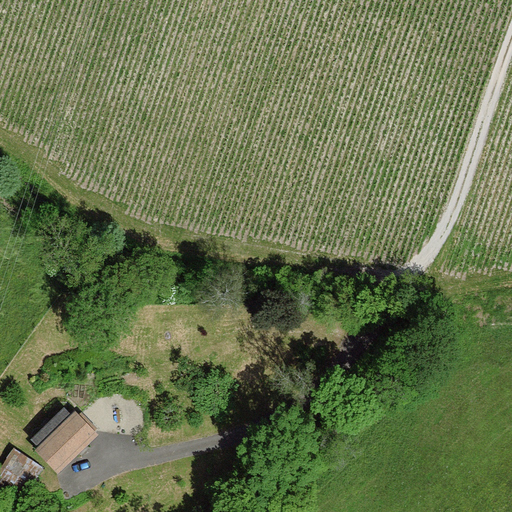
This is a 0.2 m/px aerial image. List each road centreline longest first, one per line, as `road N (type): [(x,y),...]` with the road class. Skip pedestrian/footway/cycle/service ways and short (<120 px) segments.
road 1 (track): [(0,133),(144,228),(407,280)]
road 2 (track): [(58,496),(130,463),(238,439),(292,413),(326,383),(407,280)]
road 3 (track): [(511,43),(452,216),(407,280)]
